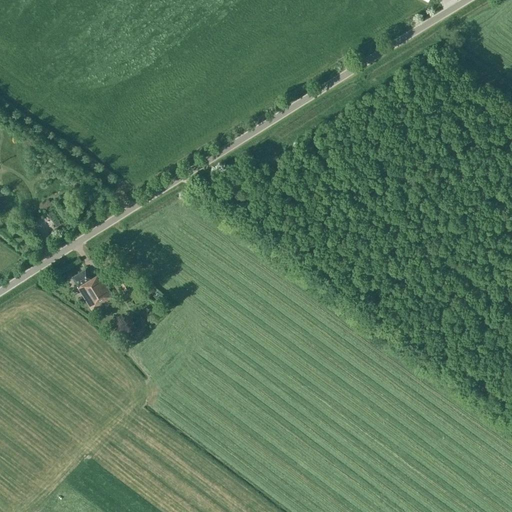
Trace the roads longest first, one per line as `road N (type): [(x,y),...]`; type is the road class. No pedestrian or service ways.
road 1 (unclassified): [(0,291),(467,0)]
road 2 (track): [(114,218),(186,297),(192,342),(38,511)]
road 3 (track): [(511,95),(442,45),(429,45),(362,87),(340,58)]
road 4 (track): [(362,87),(196,190)]
road 5 (track): [(0,103),(112,183),(129,209)]
